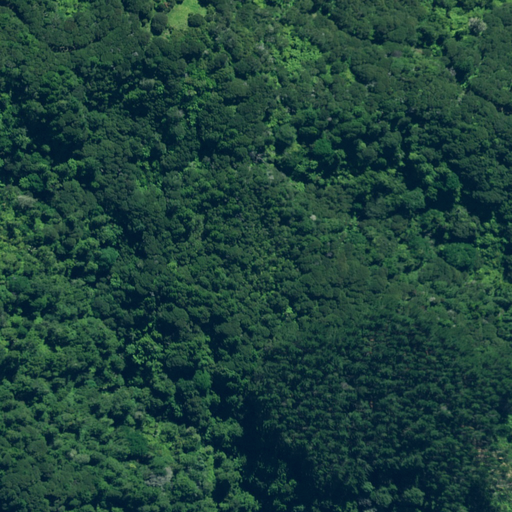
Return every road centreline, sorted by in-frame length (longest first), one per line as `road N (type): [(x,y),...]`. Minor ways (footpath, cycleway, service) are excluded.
road 1 (track): [(511,118),(460,93),(419,52),(335,28),(313,0)]
road 2 (track): [(114,0),(101,35),(41,60),(14,44),(0,18)]
